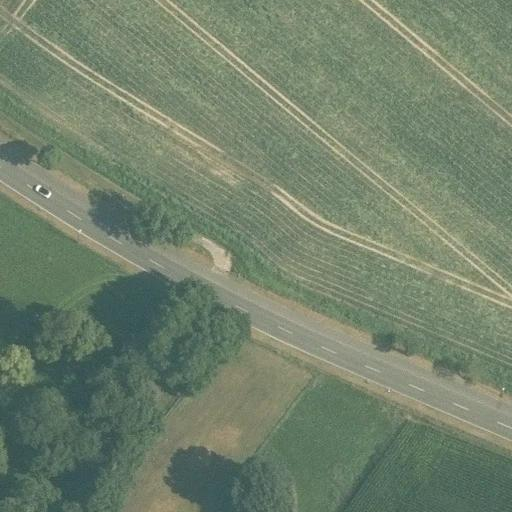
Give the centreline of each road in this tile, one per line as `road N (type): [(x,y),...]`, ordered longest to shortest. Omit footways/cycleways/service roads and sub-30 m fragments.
road 1 (tertiary): [(0,170),(228,305),(511,431)]
road 2 (track): [(0,126),(115,202),(214,254),(222,271),(213,297)]
